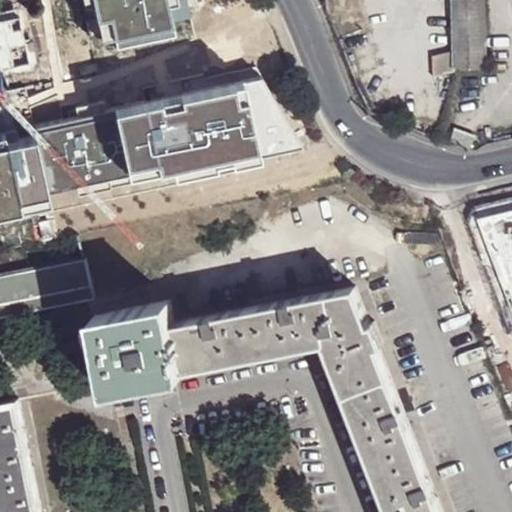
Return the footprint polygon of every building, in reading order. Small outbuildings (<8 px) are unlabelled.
[(119,51),(175,38),(170,8),(179,7),(177,0),(82,0),(84,7),(93,4),(102,45),(118,41),(119,51)] [(455,0),(458,72),(487,70),(484,0),(455,0)] [(0,70),(30,64),(19,18),(0,22),(0,70)] [(0,209),(57,198),(53,180),(80,174),(81,183),(179,161),(181,170),(264,152),(261,143),(308,133),(268,66),(248,69),(249,78),(186,93),(188,98),(168,102),(167,96),(125,106),(124,100),(37,119),(43,133),(11,139),(9,129),(0,130),(0,209)] [(86,260),(0,278),(0,321),(95,300),(86,260)] [(354,285),(173,323),(183,367),(197,365),(198,367),(272,352),(324,342),(341,385),(375,473),(389,511),(441,511),(377,347),(369,324),(354,285)] [(92,316),(105,383),(183,367),(173,323),(168,302),(92,316)] [(374,322),(369,324),(377,347),(382,345),(374,322)] [(183,367),(105,383),(107,391),(184,376),(183,367)] [(42,511),(21,400),(20,397),(0,401),(0,511),(42,511)]
